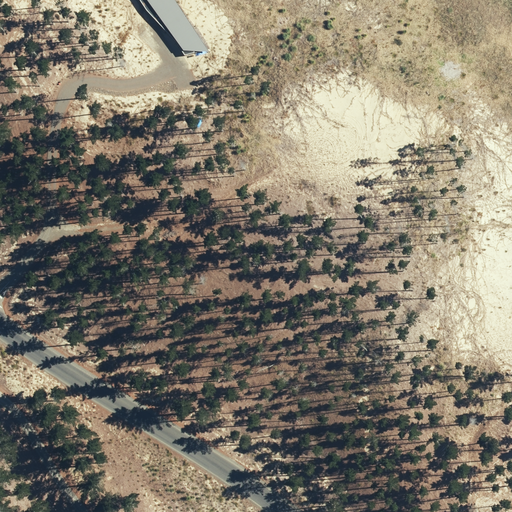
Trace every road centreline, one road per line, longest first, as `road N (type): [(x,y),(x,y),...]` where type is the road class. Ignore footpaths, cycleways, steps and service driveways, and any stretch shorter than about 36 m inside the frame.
road 1 (unclassified): [(286,511),(0,324)]
road 2 (unknown): [(72,511),(0,397)]
